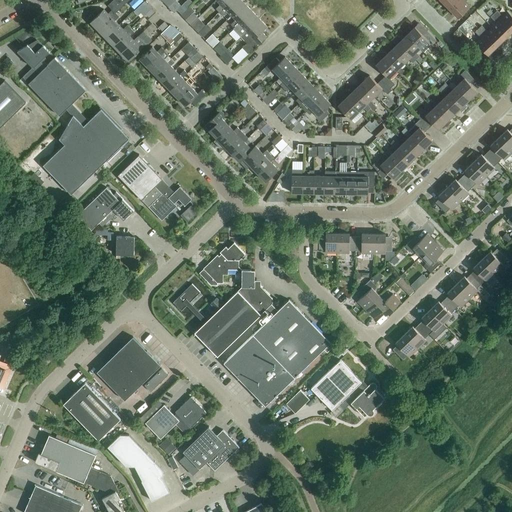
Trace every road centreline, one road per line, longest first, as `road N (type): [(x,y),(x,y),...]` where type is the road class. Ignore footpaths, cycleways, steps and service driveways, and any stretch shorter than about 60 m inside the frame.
road 1 (residential): [(175,138),(288,31),(333,73),(399,11),(400,0)]
road 2 (residential): [(180,511),(259,469),(267,443),(134,303)]
road 3 (unclassified): [(303,214),(392,210),(509,102)]
road 4 (unclassified): [(0,488),(38,397),(134,303)]
road 5 (residential): [(511,200),(368,343)]
road 6 (unclassified): [(40,0),(175,138)]
road 7 (residential): [(368,343),(307,280),(303,214)]
road 8 (unclassified): [(134,303),(235,203)]
